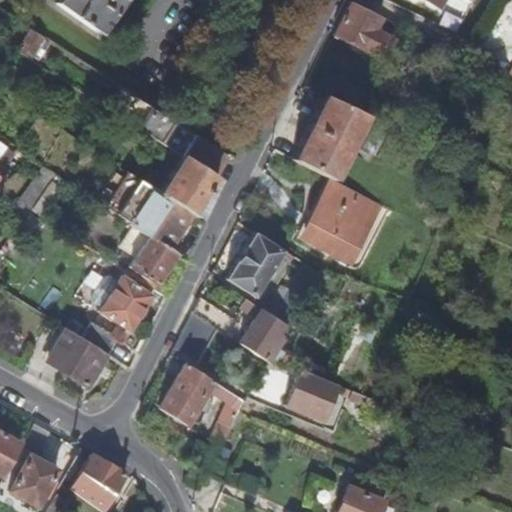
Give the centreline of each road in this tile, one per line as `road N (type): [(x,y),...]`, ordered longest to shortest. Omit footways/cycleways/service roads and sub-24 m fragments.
road 1 (residential): [(113,443),(333,0)]
road 2 (residential): [(0,380),(113,443)]
